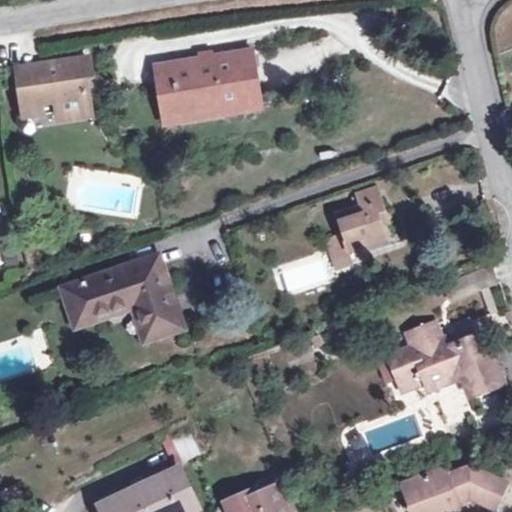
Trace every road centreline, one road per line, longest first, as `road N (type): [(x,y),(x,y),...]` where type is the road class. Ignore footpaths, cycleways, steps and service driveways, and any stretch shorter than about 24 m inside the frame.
road 1 (tertiary): [(219,0),(0,23)]
road 2 (residential): [(511,206),(460,0)]
